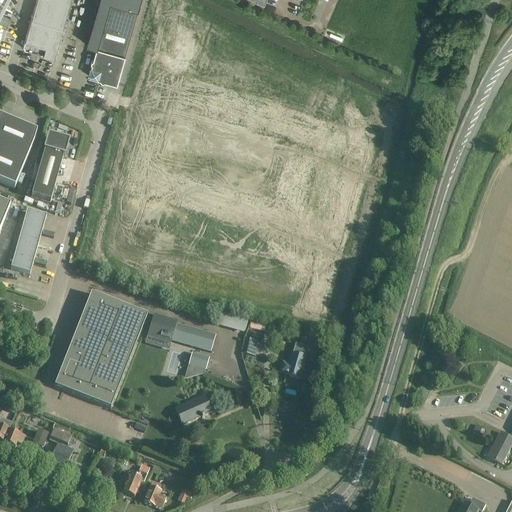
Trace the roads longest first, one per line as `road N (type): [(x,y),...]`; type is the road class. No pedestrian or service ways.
road 1 (unclassified): [(0,306),(46,325),(101,133),(88,115),(0,78)]
road 2 (track): [(397,423),(441,268),(466,252),(495,170)]
road 3 (secondary): [(511,42),(460,135),(437,217)]
road 4 (secondary): [(384,395),(437,217)]
road 5 (secondary): [(437,217),(511,63)]
road 6 (secondary): [(384,395),(345,486),(304,511)]
road 7 (secondary): [(339,511),(360,482),(384,395)]
